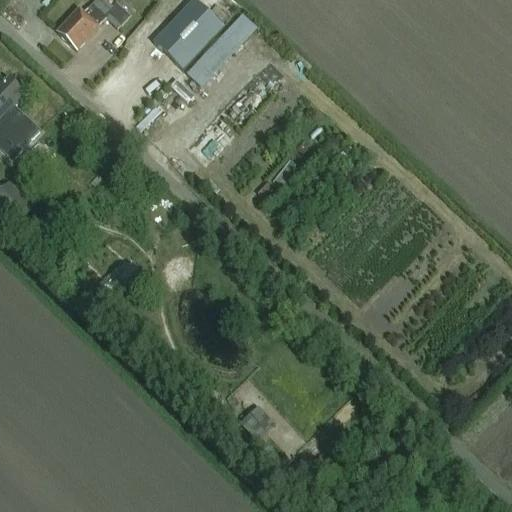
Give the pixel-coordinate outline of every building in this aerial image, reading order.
[(118,34),(132,19),(116,5),(112,9),(101,0),(97,0),(90,8),(92,9),(84,18),(80,14),(58,37),(77,55),(107,23),(118,34)] [(155,47),(185,76),(226,34),(196,5),(155,47)] [(205,92),(263,34),(246,17),(188,74),(205,92)] [(0,150),(27,121),(16,111),(22,104),(18,100),(22,95),(9,83),(7,86),(1,81),(0,81),(0,150)] [(33,216),(6,189),(0,194),(0,212),(18,231),(33,216)]
